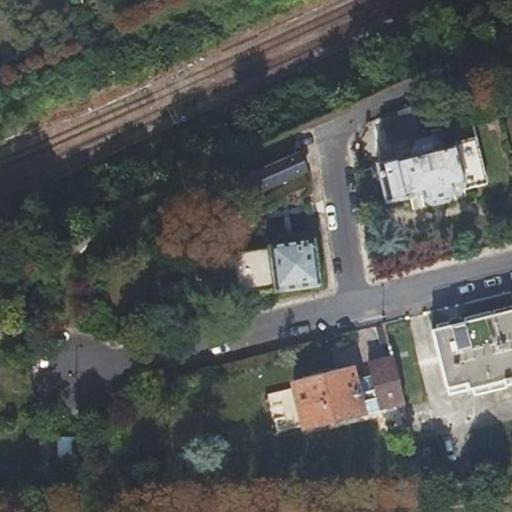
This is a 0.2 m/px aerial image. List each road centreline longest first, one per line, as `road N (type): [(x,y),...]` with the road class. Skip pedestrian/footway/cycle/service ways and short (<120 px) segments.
road 1 (residential): [(345,309),(81,377),(65,345),(67,290),(80,257),(114,222),(323,128)]
road 2 (residential): [(323,128),(511,43)]
road 3 (residential): [(323,128),(345,309)]
road 4 (residential): [(511,266),(345,309)]
